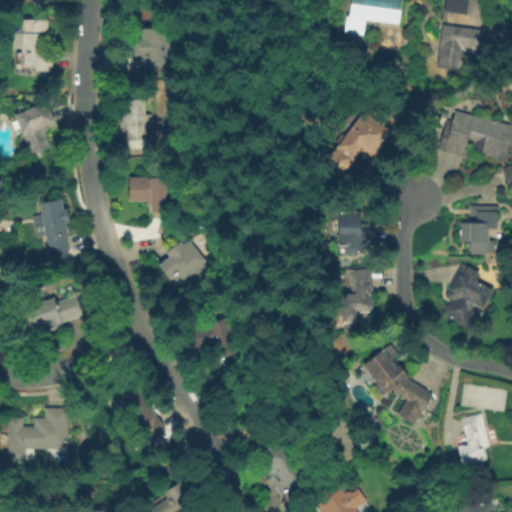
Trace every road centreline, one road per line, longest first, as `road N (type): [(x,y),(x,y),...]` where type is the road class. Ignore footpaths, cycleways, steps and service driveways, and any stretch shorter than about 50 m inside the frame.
road 1 (residential): [(92,0),(87,108),(102,226),(238,511)]
road 2 (residential): [(511,371),(441,350),(405,314),(404,227),(414,200)]
road 3 (residential): [(145,330),(43,375),(0,372)]
